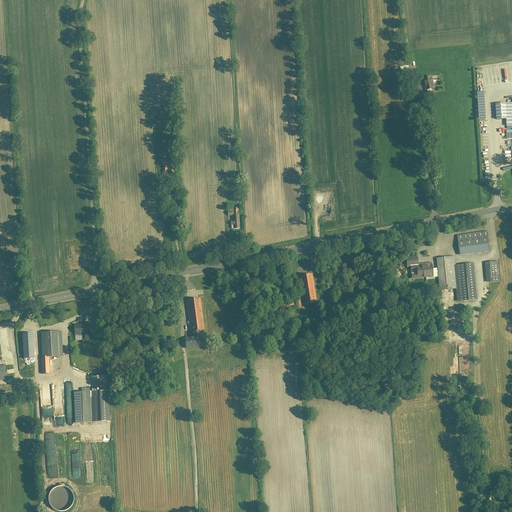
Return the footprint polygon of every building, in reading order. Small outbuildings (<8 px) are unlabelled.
[(410,75),(408,64),(400,66),(402,77),(410,75)] [(432,76),(421,78),(424,94),(435,92),(432,76)] [(486,120),(484,91),(477,91),(479,121),(486,120)] [(496,120),(507,119),(505,104),(495,104),(496,120)] [(378,109),(379,119),(397,118),(397,111),(387,112),(387,109),(378,109)] [(8,120),(0,120),(0,133),(9,133),(8,120)] [(487,231),(457,236),(460,255),(490,251),(487,231)] [(417,257),(407,258),(408,267),(416,266),(418,266),(417,257)] [(454,257),(438,258),(440,290),(456,289),(454,257)] [(497,261),(486,263),(488,282),(499,280),(497,261)] [(473,264),(456,266),(459,300),(476,298),(473,264)] [(418,266),(416,266),(417,278),(433,276),(433,274),(432,265),(418,266)] [(392,272),(396,279),(401,276),(397,269),(392,272)] [(316,302),(312,273),(299,275),(304,304),(316,302)] [(208,298),(210,318),(210,321),(218,320),(215,297),(208,298)] [(200,299),(202,319),(210,318),(208,298),(200,299)] [(200,299),(187,300),(190,330),(203,329),(202,319),(200,299)] [(292,301),(283,305),(285,310),(294,306),(292,301)] [(89,325),(73,325),(74,336),(89,335),(89,325)] [(63,357),(61,333),(41,334),(43,358),(63,357)] [(34,360),(32,335),(21,335),(23,361),(34,360)] [(192,337),(184,338),(185,348),(200,346),(199,336),(198,336),(192,337)] [(49,375),(49,359),(40,359),(40,375),(49,375)] [(105,392),(73,394),(75,425),(106,424),(105,392)] [(46,490),(50,511),(64,509),(64,508),(73,506),(69,485),(46,490)]
